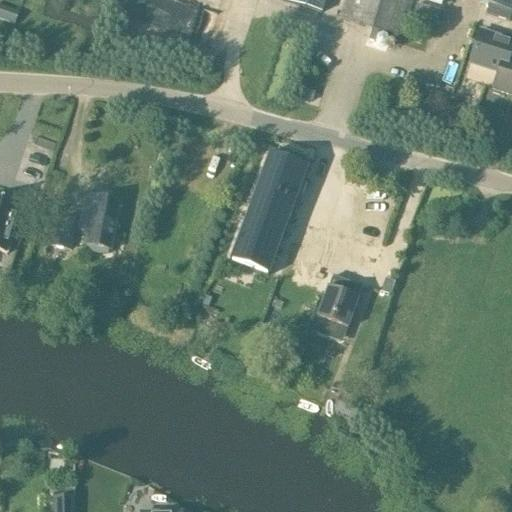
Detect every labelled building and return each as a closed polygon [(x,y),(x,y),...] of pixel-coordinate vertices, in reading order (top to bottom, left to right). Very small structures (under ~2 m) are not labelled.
[(278,0),(321,14),(325,0),(278,0)] [(346,0),(340,20),(400,38),(412,0),(346,0)] [(511,0),(473,0),(511,12),(511,0)] [(416,5),(413,16),(436,23),(439,12),(416,5)] [(0,19),(13,24),(17,13),(0,7),(0,19)] [(511,41),(480,31),(469,64),(498,73),(493,90),(511,96),(511,59),(511,56),(511,41)] [(43,185),(59,138),(36,131),(20,178),(43,185)] [(306,169),(269,155),(230,263),(267,276),(306,169)] [(81,209),(77,231),(91,234),(88,249),(89,249),(88,252),(91,253),(96,255),(98,255),(100,255),(105,256),(109,255),(110,255),(110,253),(111,253),(114,237),(116,234),(118,227),(116,222),(120,202),(99,198),(83,196),(81,209)] [(0,200),(0,253),(7,255),(21,207),(0,200)] [(456,225),(457,215),(447,214),(446,224),(456,225)] [(71,252),(76,224),(49,218),(45,247),(71,252)] [(333,238),(303,228),(284,286),(308,293),(319,258),(326,261),(333,238)] [(348,330),(363,288),(332,277),(316,318),(348,330)] [(353,402),(345,419),(356,424),(364,407),(353,402)] [(74,511),(74,499),(52,499),(52,511),(74,511)]
